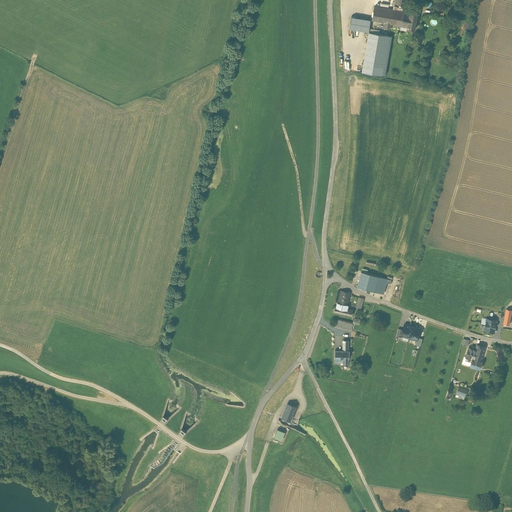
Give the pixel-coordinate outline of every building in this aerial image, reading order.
[(404,11),(374,5),(371,21),(373,21),(373,20),(385,22),(391,23),(401,25),(404,11)] [(410,12),(404,11),(401,25),(407,26),(407,28),(414,29),(415,24),(417,11),(410,10),(410,12)] [(351,16),(349,28),(368,31),(371,19),(351,16)] [(388,35),(368,31),(362,71),(381,74),(388,35)] [(387,279),(361,272),(357,287),(383,294),(387,279)] [(350,294),(340,291),(338,302),(348,305),(350,294)] [(334,307),(333,312),(351,317),(352,312),(334,307)] [(505,316),(503,324),(509,325),(511,309),(506,308),(505,316)] [(486,318),(484,330),(494,332),(496,320),(486,318)] [(353,324),(337,320),(335,328),(351,332),(353,324)] [(404,330),(402,336),(403,336),(409,337),(412,326),(404,324),(404,326),(405,327),(404,330)] [(412,326),(409,337),(417,339),(417,340),(418,337),(420,328),(412,326)] [(334,362),(343,362),(343,364),(349,364),(348,341),(342,341),(342,351),(334,351),(334,362)] [(470,359),(471,354),(475,355),(474,360),(472,359),(469,367),(479,371),(486,347),(478,345),(476,351),(468,348),(465,358),(470,359)] [(467,389),(458,386),(454,396),(463,399),(467,389)] [(282,416),(282,417),(290,420),(296,407),(287,403),(282,416)] [(285,431),(277,428),(274,436),(281,439),(285,431)]
